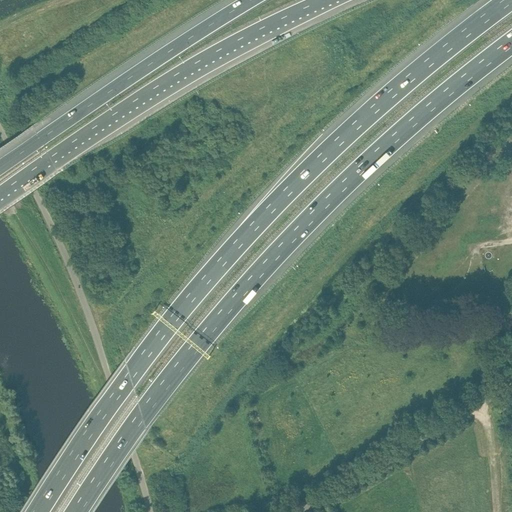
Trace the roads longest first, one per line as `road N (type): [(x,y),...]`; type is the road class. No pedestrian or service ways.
road 1 (motorway): [(508,0),(351,127),(253,226),(129,375),(36,511)]
road 2 (motorway): [(75,511),(142,414),(273,255),(379,151),(511,42)]
road 3 (motorway): [(0,191),(198,61),(323,0)]
road 4 (motorway): [(248,0),(0,165)]
road 5 (unclassified): [(294,511),(511,386)]
